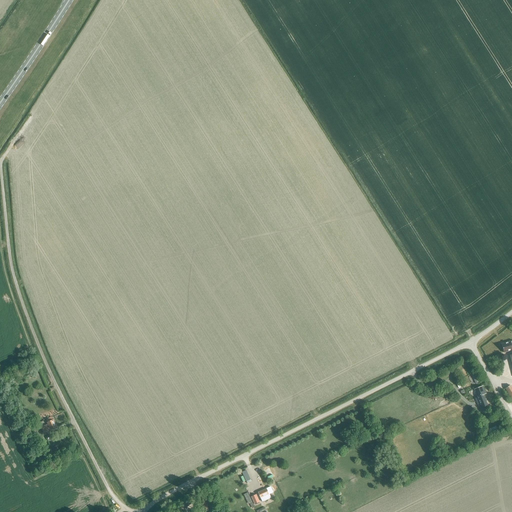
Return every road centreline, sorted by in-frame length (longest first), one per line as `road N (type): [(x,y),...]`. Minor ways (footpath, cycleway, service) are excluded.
road 1 (unclassified): [(132,511),(108,490),(56,385),(14,273),(1,159),(32,112)]
road 2 (unclassified): [(141,511),(511,312)]
road 3 (primary): [(0,102),(67,0)]
